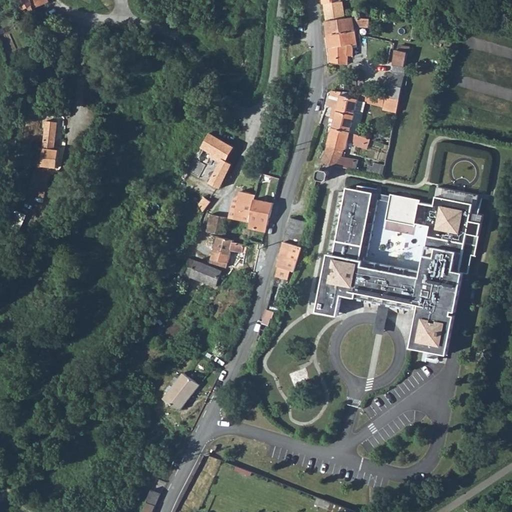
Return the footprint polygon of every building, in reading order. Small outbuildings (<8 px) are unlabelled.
[(17,0),(18,0),(23,9),(28,7),(29,10),(49,2),(47,0),(17,0)] [(342,1),(324,4),(327,21),(344,19),(342,1)] [(344,19),(327,21),(328,34),(356,30),(355,26),(369,27),(370,19),(354,18),(344,19)] [(356,30),(328,34),(331,62),(348,64),(349,55),(354,56),(354,49),(353,45),(357,44),(356,30)] [(396,50),(393,74),(404,76),(409,53),(396,50)] [(388,73),(384,97),(400,99),(404,76),(393,74),(388,73)] [(342,96),(327,92),(324,107),(338,110),(334,126),(358,134),(366,102),(384,107),(383,109),(397,112),(400,99),(384,97),(368,94),(343,91),(342,96)] [(46,121),(41,166),(57,168),(59,150),(54,149),(58,122),(46,121)] [(329,144),(322,163),(354,168),(356,159),(342,157),(345,148),(347,149),(349,140),(365,145),(366,143),(369,145),(371,139),(363,136),(358,134),(334,126),(329,144)] [(211,133),(202,147),(222,159),(210,183),(220,188),(232,164),(227,161),(235,147),(211,133)] [(374,167),(369,166),(368,171),(383,174),(385,165),(375,163),(374,167)] [(329,170),(322,169),(320,170),(319,177),(320,179),(326,181),(329,179),(331,173),(329,170)] [(33,171),(28,194),(45,197),(50,175),(33,171)] [(404,314),(406,301),(416,303),(417,298),(421,299),(412,347),(448,355),(456,315),(452,314),(453,311),(456,312),(464,273),(469,273),(473,255),(476,256),(484,214),(476,213),(479,195),(439,187),(435,205),(421,202),(421,200),(392,194),(391,196),(348,187),(347,192),(342,190),(330,250),(335,251),(335,254),(329,253),(318,311),(339,315),(343,295),(366,299),(364,306),(369,307),(370,302),(372,303),(371,308),(381,310),(383,296),(390,297),(388,311),(397,313),(398,308),(401,308),(400,313),(404,314)] [(234,199),(230,218),(252,222),(256,199),(257,195),(241,191),(240,194),(234,199)] [(205,197),(199,204),(204,211),(211,202),(205,197)] [(275,203),(256,199),(252,222),(251,227),(267,232),(275,203)] [(212,214),(208,232),(226,235),(229,218),(212,214)] [(289,224),(283,245),(298,249),(301,238),(299,238),(301,227),(289,224)] [(218,236),(211,261),(227,267),(231,250),(243,252),(245,244),(234,242),(235,241),(218,236)] [(283,245),(274,272),(286,276),(287,273),(290,273),(298,249),(283,245)] [(190,258),(183,273),(217,287),(222,271),(190,258)] [(274,312),(267,309),(263,323),(269,326),(271,318),(272,319),(274,312)] [(185,372),(165,397),(182,410),(201,384),(185,372)] [(153,489),(148,501),(156,505),(161,493),(153,489)] [(331,502),(318,497),(316,504),(328,509),(331,502)] [(143,511),(153,511),(156,505),(148,501),(143,511)]
